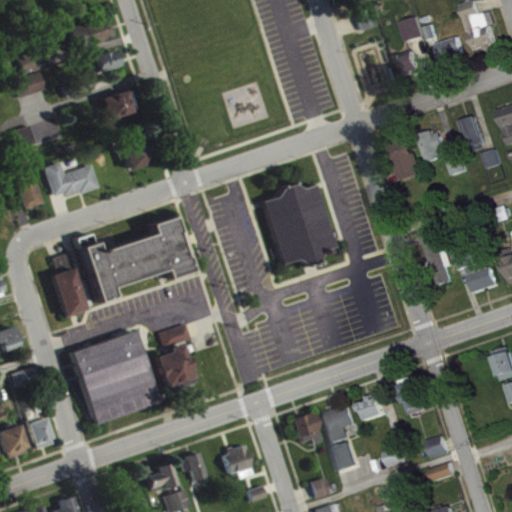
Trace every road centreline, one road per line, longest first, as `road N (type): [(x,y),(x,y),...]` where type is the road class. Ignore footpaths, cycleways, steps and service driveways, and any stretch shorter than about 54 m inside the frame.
road 1 (secondary): [(511,311),(0,488)]
road 2 (residential): [(317,0),(485,511)]
road 3 (residential): [(15,247),(64,222),(511,67)]
road 4 (residential): [(126,0),(250,379)]
road 5 (residential): [(15,247),(96,511)]
